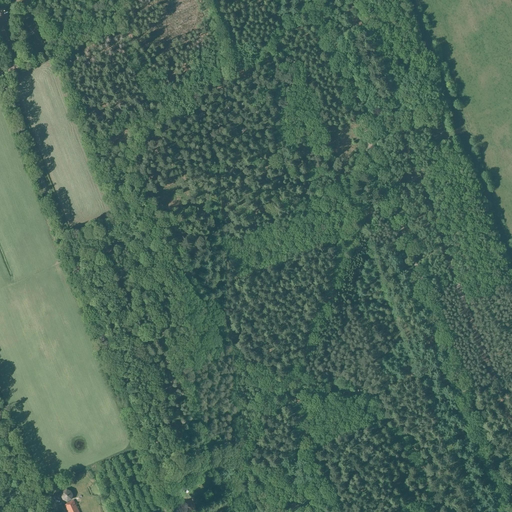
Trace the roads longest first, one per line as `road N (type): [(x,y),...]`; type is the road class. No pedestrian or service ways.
road 1 (track): [(370,145),(508,511)]
road 2 (track): [(314,0),(366,134)]
